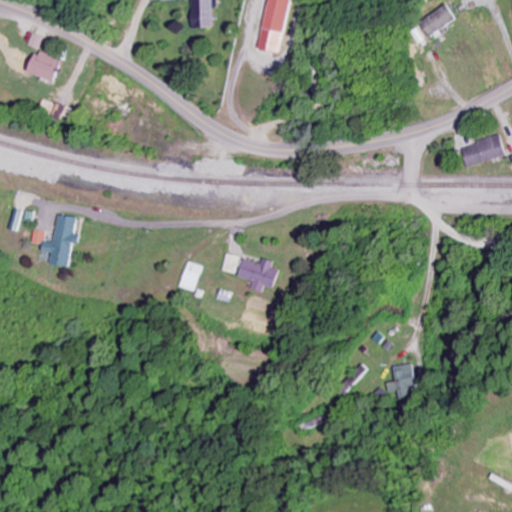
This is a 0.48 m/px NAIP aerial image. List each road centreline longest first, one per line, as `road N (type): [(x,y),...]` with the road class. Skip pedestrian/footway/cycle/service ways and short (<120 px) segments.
road 1 (secondary): [(0,4),(107,54),(222,134),(275,150),(415,134),(511,88)]
road 2 (residential): [(511,210),(423,201),(413,177),(415,134)]
